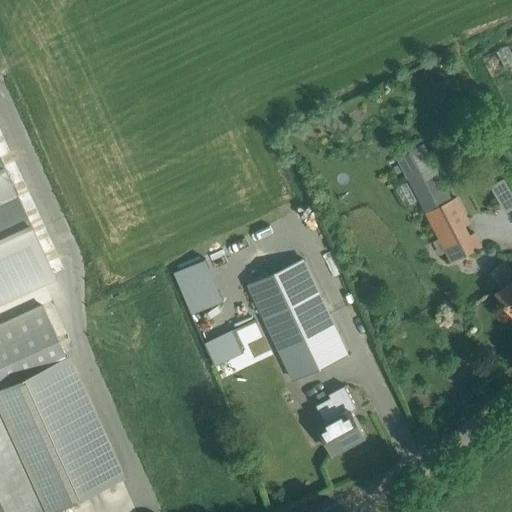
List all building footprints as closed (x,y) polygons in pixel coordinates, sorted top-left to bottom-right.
[(458,196),(453,198),(449,191),(458,186),(433,139),(398,157),(453,261),(484,246),(476,231),(471,234),(467,225),(472,222),(458,196)] [(0,298),(53,274),(0,157),(0,298)] [(349,247),(349,256),(358,256),(358,247),(349,247)] [(174,271),(179,282),(211,268),(206,258),(174,271)] [(304,258),(248,285),(294,380),(349,353),(304,258)] [(511,269),(506,262),(493,272),(504,286),(498,292),(511,308),(511,269)] [(187,301),(192,313),(224,300),(219,288),(187,301)] [(42,303),(0,322),(0,511),(48,511),(64,505),(63,504),(125,476),(70,354),(66,356),(42,303)] [(352,410),(357,407),(345,385),(330,393),(332,397),(318,405),(327,422),(321,426),(334,451),(365,435),(352,410)]
